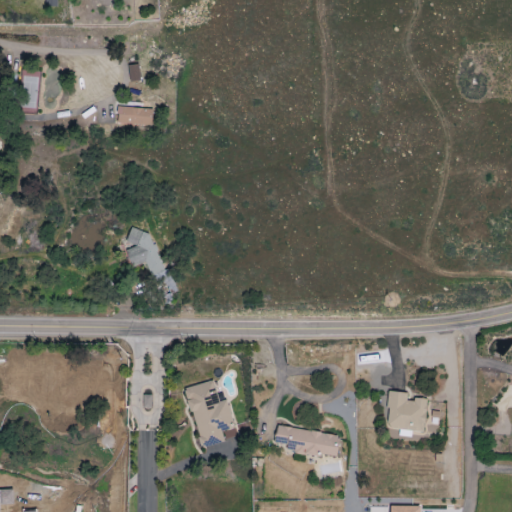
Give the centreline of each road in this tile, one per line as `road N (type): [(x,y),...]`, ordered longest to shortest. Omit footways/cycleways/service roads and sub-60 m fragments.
road 1 (tertiary): [(511,309),(401,328),(0,328)]
road 2 (residential): [(464,319),(471,437),(465,511)]
road 3 (residential): [(149,328),(146,511)]
